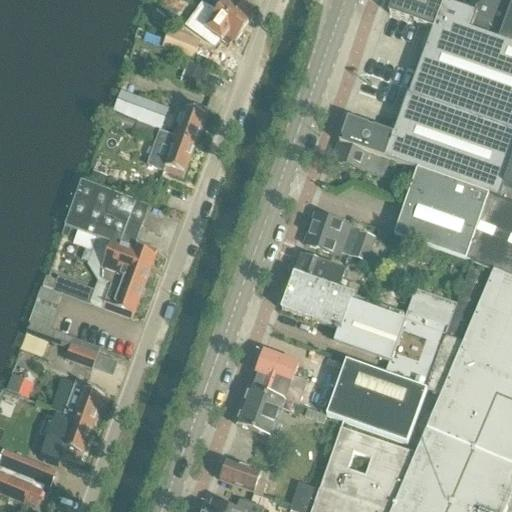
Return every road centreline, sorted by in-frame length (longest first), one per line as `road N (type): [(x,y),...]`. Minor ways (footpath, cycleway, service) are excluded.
road 1 (residential): [(86,511),(273,0)]
road 2 (secondary): [(161,511),(345,0)]
